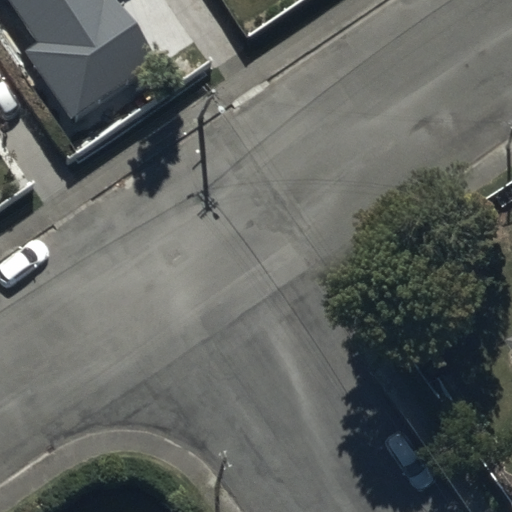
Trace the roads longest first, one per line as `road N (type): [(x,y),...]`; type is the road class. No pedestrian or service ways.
road 1 (residential): [(181,251),(511,27)]
road 2 (residential): [(362,511),(181,251)]
road 3 (residential): [(0,374),(181,251)]
